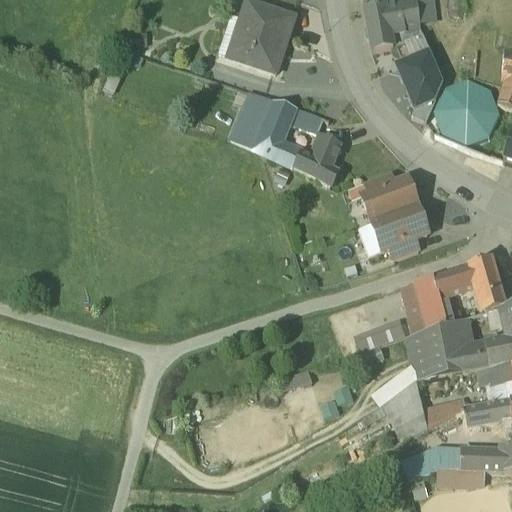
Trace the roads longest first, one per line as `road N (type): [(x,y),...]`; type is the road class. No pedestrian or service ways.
road 1 (track): [(119,511),(156,359),(485,248),(509,209)]
road 2 (residential): [(333,0),(353,71),(381,121),(467,189),(511,209)]
road 3 (track): [(0,311),(156,359)]
